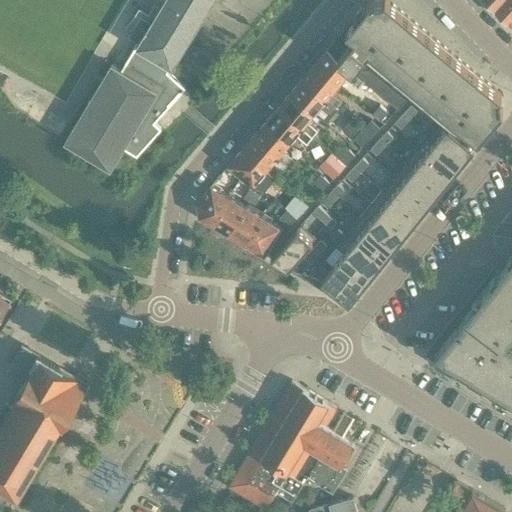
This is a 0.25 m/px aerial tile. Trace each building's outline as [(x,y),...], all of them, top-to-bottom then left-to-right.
[(138,22),(130,34),(139,39),(136,44),(172,65),(211,0),(162,0),(152,18),(143,12),(146,8),(139,4),(131,18),(138,22)] [(326,49),(352,70),(360,60),(366,53),(365,52),(368,48),(476,137),(476,138),(480,140),(499,116),(498,115),(503,109),(501,107),(500,96),(502,94),(495,89),(495,88),(392,3),(387,0),(376,0),(372,0),(371,0),(369,0),(365,5),(364,4),(354,16),(355,17),(346,29),(344,27),(343,28),(345,30),(337,40),(335,39),(326,49)] [(511,0),(489,0),(511,22),(511,0)] [(168,71),(172,65),(136,44),(121,69),(111,63),(65,140),(110,167),(123,146),(137,155),(162,127),(156,120),(186,86),(168,71)] [(326,49),(314,63),(338,84),(346,75),(359,86),(364,80),(358,75),(352,70),(326,49)] [(360,60),(352,70),(358,75),(366,65),(360,60)] [(314,63),(302,77),(335,106),(340,100),(331,92),(338,84),(314,63)] [(358,75),(364,80),(372,70),(366,65),(358,75)] [(378,74),(372,70),(364,80),(370,84),(378,74)] [(370,84),(375,89),(383,79),(378,74),(370,84)] [(302,77),(289,92),(314,112),(321,104),(330,112),(335,106),(302,77)] [(375,89),(381,94),(389,84),(383,79),(375,89)] [(381,94),(387,99),(395,89),(389,84),(381,94)] [(387,99),(392,103),(401,94),(395,89),(387,99)] [(289,92),(277,106),(311,135),(316,129),(307,121),(314,112),(289,92)] [(392,103),(399,109),(407,99),(401,94),(392,103)] [(412,104),(403,113),(409,119),(418,110),(412,104)] [(379,105),(372,113),(379,119),(387,112),(379,105)] [(296,133),(306,141),(313,147),(319,141),(311,135),(277,106),(265,120),(290,141),(296,133)] [(403,113),(395,122),(401,127),(409,119),(403,113)] [(439,118),(427,133),(463,161),(474,147),(439,118)] [(265,120),(253,135),(287,163),(292,157),(283,149),(290,141),(265,120)] [(379,128),(370,120),(362,129),(371,138),(379,128)] [(362,129),(353,139),(362,147),(371,138),(362,129)] [(387,130),(379,139),(385,145),(393,136),(387,130)] [(427,133),(416,147),(451,175),(463,161),(427,133)] [(253,135),(241,149),(265,169),(272,161),(282,169),(287,163),(253,135)] [(379,139),(370,148),(377,154),(385,145),(379,139)] [(346,146),(338,155),(347,163),(355,154),(346,146)] [(416,147),(405,161),(440,189),(451,175),(416,147)] [(262,192),(268,186),(275,177),(265,169),(241,149),(229,163),(262,192)] [(346,164),(331,152),(319,165),(334,178),(346,164)] [(363,157),(354,166),(360,172),(369,163),(363,157)] [(405,161),(393,175),(429,203),(440,189),(405,161)] [(354,166),(346,175),(352,181),(360,172),(354,166)] [(320,174),(311,184),(320,192),(329,182),(320,174)] [(393,175),(382,189),(417,217),(429,203),(393,175)] [(338,183),(330,192),(336,198),(344,189),(338,183)] [(200,215),(212,223),(229,195),(211,184),(197,200),(200,215)] [(417,217),(382,189),(371,203),(406,231),(417,217)] [(330,192),(322,201),(328,207),(336,198),(330,192)] [(308,205),(296,193),(285,206),(297,217),(308,205)] [(212,223),(229,233),(246,205),(229,195),(212,223)] [(395,245),(406,231),(371,203),(359,217),(395,245)] [(229,233),(246,243),(263,215),(246,205),(229,233)] [(313,211),(322,219),(327,213),(318,205),(313,211)] [(286,209),(278,218),(288,227),(296,218),(286,209)] [(327,224),(331,228),(336,221),(327,213),(322,219),(327,224)] [(263,215),(246,243),(263,253),(280,225),(263,215)] [(359,217),(348,231),(383,259),(395,245),(359,217)] [(298,227),(270,257),(287,268),(312,240),(298,227)] [(383,259),(348,231),(336,246),(343,252),(371,274),(383,259)] [(321,239),(312,248),(318,253),(327,245),(321,239)] [(312,248),(304,257),(310,262),(318,253),(312,248)] [(371,274),(343,252),(333,265),(361,287),(371,274)] [(511,255),(504,266),(500,271),(511,280),(511,255)] [(361,287),(333,265),(324,258),(307,279),(336,297),(338,293),(349,302),(361,287)] [(435,355),(511,401),(511,280),(500,271),(434,352),(435,355)] [(0,291),(0,316),(11,298),(0,291)] [(22,345),(8,369),(24,378),(11,400),(14,402),(0,425),(0,507),(10,491),(16,494),(60,421),(63,424),(87,384),(60,368),(60,367),(36,353),(22,345)] [(326,424),(337,406),(292,380),(230,484),(235,487),(266,507),(275,491),(292,501),(307,477),(327,489),(330,483),(336,487),(347,468),(341,464),(354,442),(326,424)] [(502,511),(505,508),(472,488),(471,488),(456,480),(447,495),(462,504),(457,511),(502,511)] [(357,511),(352,495),(331,502),(310,508),(311,511),(357,511)]
